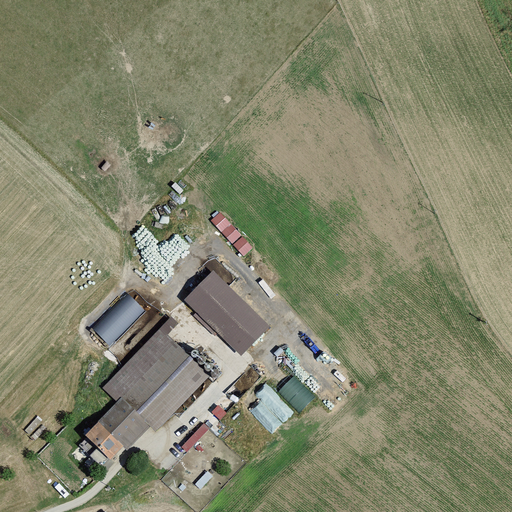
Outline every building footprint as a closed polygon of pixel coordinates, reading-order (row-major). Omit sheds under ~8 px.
[(211,167),(221,159),(211,147),(201,155),(211,167)] [(231,223),(222,232),(244,256),(254,247),(231,223)] [(182,305),(239,358),(267,327),(210,274),(182,305)] [(110,346),(145,310),(127,292),(92,329),(110,346)] [(83,437),(105,459),(118,446),(124,452),(145,430),(153,438),(211,380),(167,337),(175,329),(169,323),(102,391),(116,404),(83,437)] [(124,364),(140,348),(124,333),(109,349),(124,364)] [(294,376),(278,392),(300,413),(316,397),(294,376)] [(218,405),(211,413),(218,419),(226,411),(218,405)] [(204,423),(182,447),(189,452),(210,428),(204,423)] [(12,489),(3,496),(13,509),(22,500),(12,489)]
